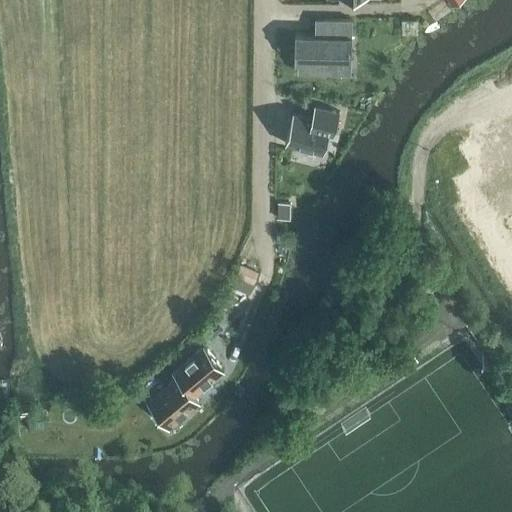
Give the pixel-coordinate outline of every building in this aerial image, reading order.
[(294,33),(293,61),(296,61),(296,73),(331,73),(331,67),(350,67),(350,19),(322,19),(322,34),(294,33)] [(295,111),(286,142),(321,154),(326,135),(334,138),(341,115),(317,106),(313,118),(295,111)] [(278,202),(278,218),(291,219),(291,202),(278,202)] [(234,283),(250,291),(260,271),(245,263),(234,283)] [(178,377),(147,401),(169,427),(199,402),(194,396),(224,371),(204,346),(173,372),(178,377)]
